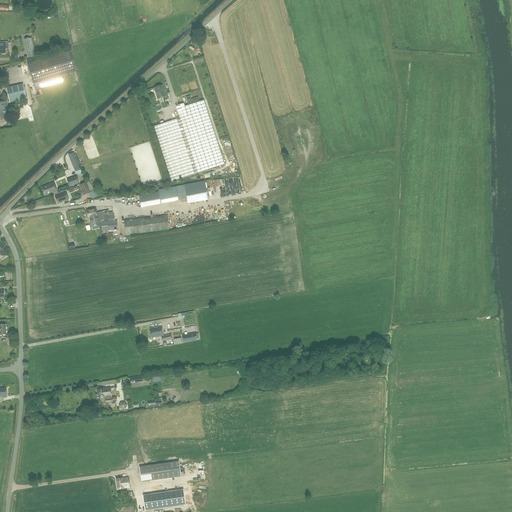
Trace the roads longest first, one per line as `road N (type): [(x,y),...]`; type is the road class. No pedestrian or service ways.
road 1 (unclassified): [(0,217),(231,0)]
road 2 (unclassified): [(21,368),(18,273),(0,226)]
road 3 (unclassified): [(6,511),(21,368)]
